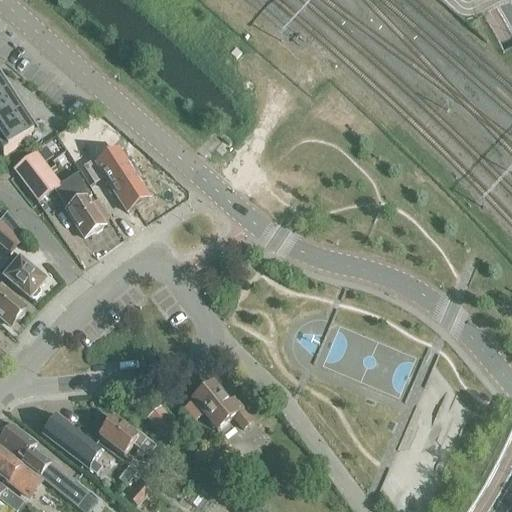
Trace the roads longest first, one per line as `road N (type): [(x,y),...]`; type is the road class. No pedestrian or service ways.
road 1 (tertiary): [(225,199),(277,239),(436,303),(511,382)]
road 2 (tertiary): [(225,199),(0,0)]
road 3 (residential): [(367,511),(290,404),(218,336)]
road 4 (residential): [(218,336),(175,367),(5,393)]
road 5 (residential): [(92,302),(157,255),(218,336)]
road 6 (residential): [(92,302),(0,190)]
road 7 (residential): [(5,393),(92,302)]
